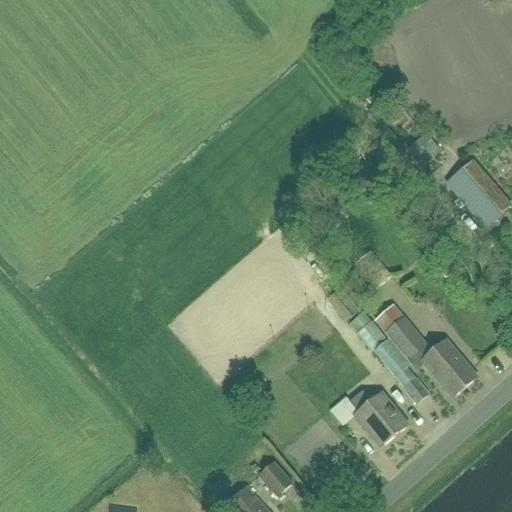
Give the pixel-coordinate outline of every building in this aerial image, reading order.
[(511,157),(498,170),(511,186),(511,157)] [(458,159),(445,169),(452,178),(464,169),(458,159)] [(447,186),(485,232),(511,208),(474,163),(447,186)] [(367,255),(353,268),(375,292),(389,279),(367,255)] [(361,312),(342,290),(328,302),(347,324),(361,312)] [(416,381),(416,382),(407,371),(410,368),(366,314),(350,326),(374,354),(404,391),(404,392),(416,407),(429,397),(416,381)] [(417,371),(423,366),(452,401),(477,380),(446,342),(433,353),(404,320),(386,336),(417,371)] [(380,451),(408,428),(382,396),(373,403),(365,393),(352,403),(360,413),(354,418),(380,451)] [(278,500),(293,486),(274,466),(259,479),(278,500)] [(266,511),(247,490),(226,508),(230,511),(266,511)]
